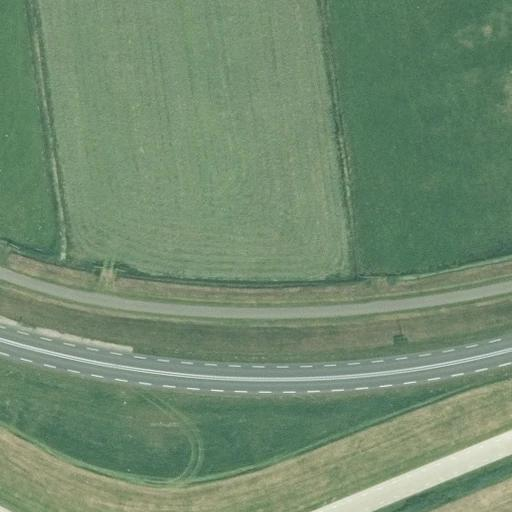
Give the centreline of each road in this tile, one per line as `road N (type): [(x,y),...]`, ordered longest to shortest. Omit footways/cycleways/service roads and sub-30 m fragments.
road 1 (primary): [(0,341),(134,370),(273,380),(412,370),(511,348)]
road 2 (unclassified): [(0,274),(107,302),(247,314),(379,308),(511,286)]
road 3 (unclassified): [(340,511),(511,442)]
